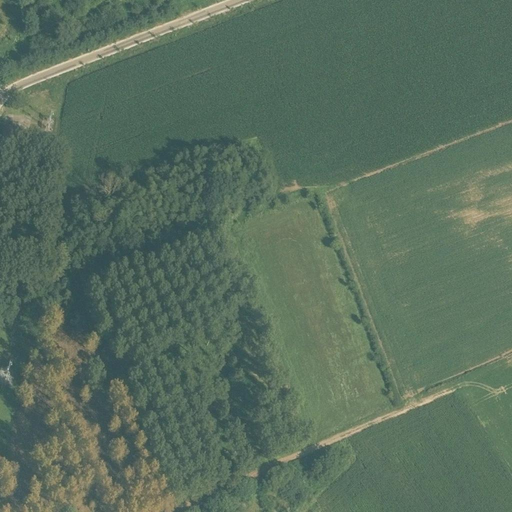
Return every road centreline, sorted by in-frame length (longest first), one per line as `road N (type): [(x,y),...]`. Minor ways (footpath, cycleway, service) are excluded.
road 1 (track): [(444,394),(174,511)]
road 2 (unclassified): [(0,97),(238,0)]
